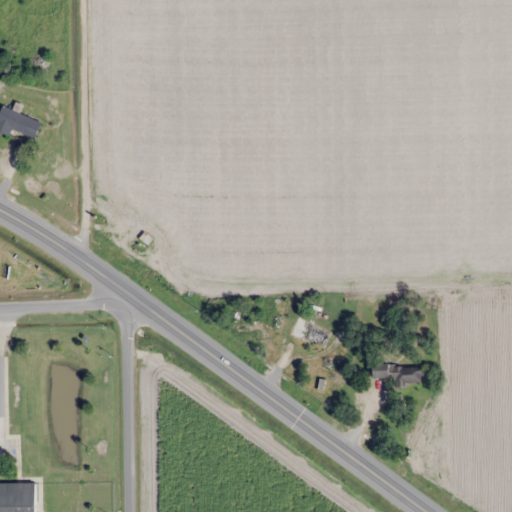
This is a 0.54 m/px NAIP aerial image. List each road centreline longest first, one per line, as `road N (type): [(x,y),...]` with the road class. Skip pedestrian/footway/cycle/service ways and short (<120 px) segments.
road 1 (primary): [(0,207),(92,264),(426,511)]
road 2 (residential): [(82,0),(82,257)]
road 3 (residential): [(137,301),(129,337),(130,511)]
road 4 (residential): [(0,308),(137,301)]
